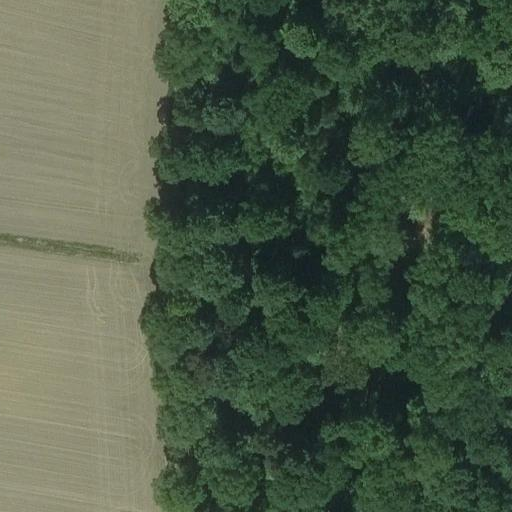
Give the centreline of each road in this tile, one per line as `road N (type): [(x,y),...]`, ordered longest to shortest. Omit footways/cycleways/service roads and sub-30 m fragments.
road 1 (track): [(180,511),(181,0)]
road 2 (track): [(464,492),(408,463),(179,470)]
